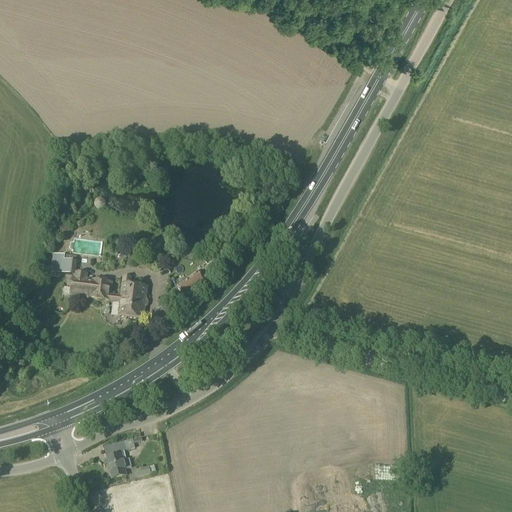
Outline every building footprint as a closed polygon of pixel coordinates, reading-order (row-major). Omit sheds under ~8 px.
[(62,225),(56,233),(64,240),(70,232),(68,230),(62,225)] [(75,276),(77,258),(65,256),(52,254),(49,274),(75,276)] [(185,299),(204,284),(196,273),(176,288),(185,299)] [(88,281),(88,275),(75,274),(74,279),(71,279),(69,298),(89,300),(109,303),(120,304),(118,318),(143,321),(147,288),(130,286),(131,279),(123,278),(122,285),(121,297),(110,296),(112,284),(88,281)] [(164,401),(171,397),(166,389),(159,394),(164,401)] [(122,456),(121,453),(135,450),(134,446),(142,444),(141,439),(128,443),(108,448),(103,449),(106,460),(111,481),(126,477),(124,471),(131,469),(129,461),(124,463),(122,456)] [(136,480),(151,476),(149,468),(134,472),(136,480)]
